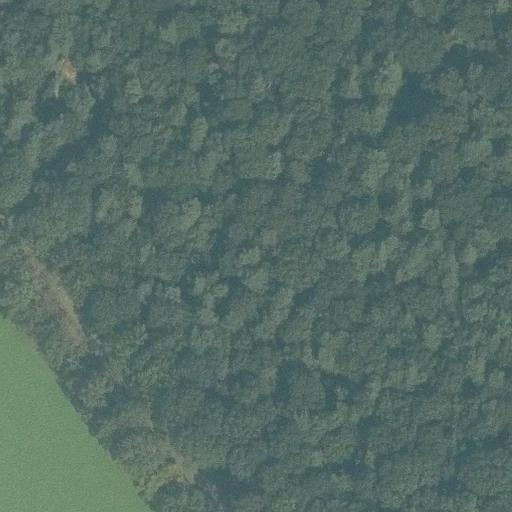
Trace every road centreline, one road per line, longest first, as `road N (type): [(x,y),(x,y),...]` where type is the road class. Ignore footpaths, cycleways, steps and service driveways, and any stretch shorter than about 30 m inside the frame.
road 1 (track): [(511,166),(295,119),(195,58),(146,0)]
road 2 (track): [(0,244),(195,511)]
